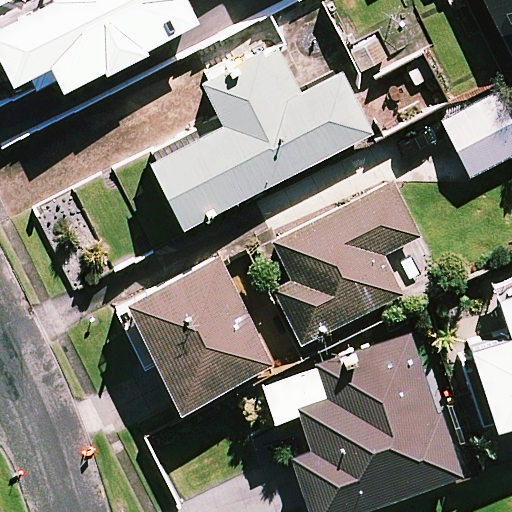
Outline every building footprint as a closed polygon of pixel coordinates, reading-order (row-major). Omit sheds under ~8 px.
[(0,0),(0,56),(7,71),(49,51),(55,63),(185,0),(0,0)] [(511,0),(484,0),(498,29),(509,24),(511,31),(511,0)] [(389,58),(376,30),(346,43),(359,72),(389,58)] [(298,90),(282,49),(206,80),(219,123),(150,157),(182,222),(370,129),(340,69),(298,90)] [(511,150),(511,122),(496,91),(442,119),(469,172),(511,150)] [(417,231),(392,181),(272,238),(290,276),(273,284),(299,338),(399,290),(380,249),(417,231)] [(271,361),(219,258),(117,308),(144,364),(155,358),(179,407),(271,361)] [(511,282),(496,287),(509,329),(469,342),(495,421),(511,415),(511,282)] [(335,511),(458,471),(411,329),(261,378),(274,419),(299,410),(310,445),(290,452),(309,511),(335,511)]
